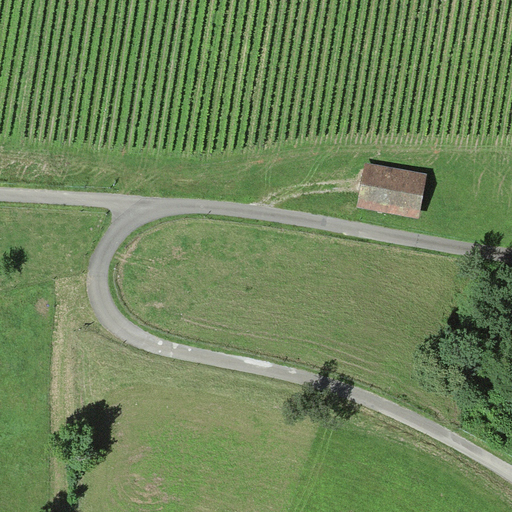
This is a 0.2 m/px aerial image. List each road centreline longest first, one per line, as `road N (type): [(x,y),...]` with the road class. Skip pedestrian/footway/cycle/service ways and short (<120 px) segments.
road 1 (unclassified): [(141,203),(97,262),(107,315),(163,347),(368,399),(511,475)]
road 2 (unclassified): [(511,255),(238,210),(141,203)]
road 3 (track): [(100,306),(78,305),(64,313),(59,329),(65,511)]
road 4 (unclassified): [(141,203),(0,195)]
